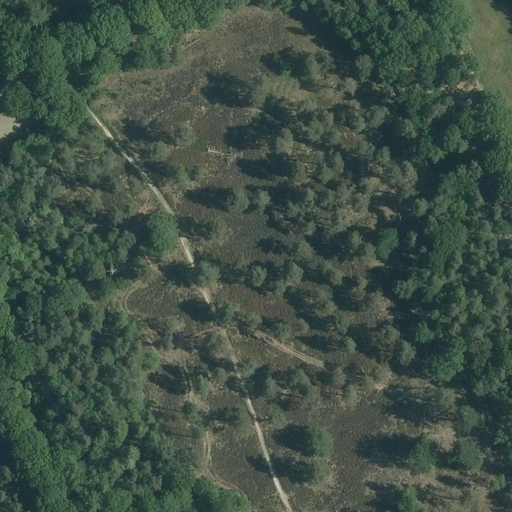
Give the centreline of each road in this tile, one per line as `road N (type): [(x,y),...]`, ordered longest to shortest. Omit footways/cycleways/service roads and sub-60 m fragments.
road 1 (unclassified): [(162,0),(0,51)]
road 2 (tertiary): [(75,511),(0,363)]
